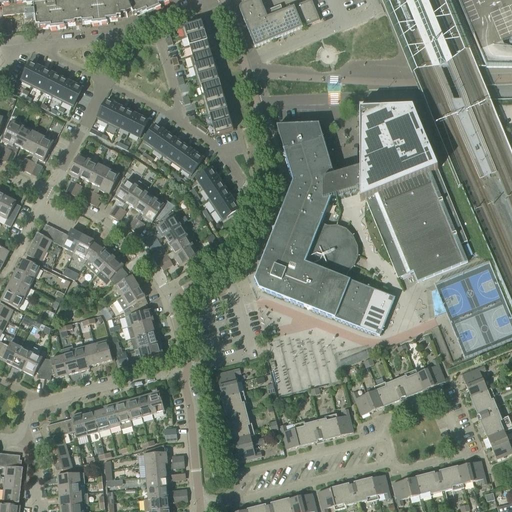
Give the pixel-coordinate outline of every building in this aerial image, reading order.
[(0,7),(2,7),(2,8),(3,17),(26,14),(26,21),(35,19),(36,28),(40,28),(40,30),(51,29),(51,31),(66,30),(66,27),(76,26),(76,24),(82,23),(82,26),(92,24),(93,27),(108,25),(108,23),(118,22),(118,19),(127,18),(128,18),(136,14),(137,17),(146,13),(147,15),(161,9),(160,7),(170,2),(169,0),(0,0),(0,9),(0,8),(0,7)] [(280,6),(273,8),(268,11),(271,16),(267,18),(260,0),(253,0),(242,5),(241,5),(241,6),(240,6),(240,7),(240,8),(239,8),(239,9),(239,10),(240,11),(255,48),(320,21),(311,0),(310,0),(283,11),(280,6)] [(387,0),(415,67),(443,67),(476,68),(448,0),(387,0)] [(511,0),(457,0),(461,8),(472,34),(486,68),(508,68),(511,67),(511,0)] [(2,22),(4,37),(13,36),(11,21),(2,22)] [(201,22),(181,28),(185,39),(187,38),(204,33),(201,22)] [(187,38),(190,48),(207,42),(204,33),(187,38)] [(190,48),(192,57),(193,57),(210,52),(207,42),(190,48)] [(192,57),(190,58),(193,68),(213,62),(210,52),(193,57),(192,57)] [(213,62),(193,68),(196,78),(216,72),(213,62)] [(30,64),(21,83),(31,88),(41,69),(30,64)] [(42,93),(51,74),(41,69),(31,88),(42,93)] [(216,72),(196,78),(199,88),(201,87),(219,82),(216,72)] [(46,84),(42,93),(52,98),(61,79),(51,74),(46,84)] [(61,79),(52,98),(62,103),(71,84),(61,79)] [(201,87),(204,96),(204,97),(222,91),(219,82),(201,87)] [(71,84),(62,103),(73,108),(82,89),(71,84)] [(204,96),(202,97),(205,107),(224,101),(222,91),(204,97),(204,96)] [(106,101),(97,120),(108,125),(117,107),(106,101)] [(224,101),(205,107),(208,117),(210,117),(210,116),(227,111),(224,101)] [(28,113),(31,107),(25,104),(23,110),(28,113)] [(117,107),(108,125),(118,131),(119,129),(119,128),(127,112),(117,107)] [(345,174),(334,177),(323,140),(324,139),(323,139),(319,125),(276,127),(283,151),(284,151),(293,182),(255,280),(259,290),(380,337),(394,299),(345,279),(348,272),(354,266),(358,257),(357,247),(353,236),(346,230),(337,226),(327,227),(321,224),(330,199),(360,191),(360,202),(365,200),(373,220),(389,257),(398,279),(401,277),(413,273),(417,283),(467,263),(460,245),(467,242),(448,196),(437,170),(414,115),(411,109),(361,111),(361,120),(361,122),(360,122),(359,122),(359,123),(358,123),(358,124),(358,125),(358,126),(358,127),(359,127),(359,128),(360,128),(361,128),(361,134),(360,134),(360,169),(345,174)] [(227,111),(210,116),(210,117),(213,126),(230,121),(227,111)] [(119,128),(119,129),(129,133),(137,117),(127,112),(119,128)] [(137,117),(129,133),(140,139),(148,122),(137,117)] [(230,121),(213,126),(216,136),(233,131),(230,121)] [(10,151),(22,127),(13,122),(2,142),(8,145),(6,149),(5,149),(0,159),(5,163),(11,152),(10,151)] [(155,126),(143,144),(153,150),(165,133),(155,126)] [(33,133),(22,127),(10,151),(11,152),(5,163),(11,165),(19,148),(24,151),(33,133)] [(24,151),(34,156),(35,156),(44,138),(33,133),(24,151)] [(165,133),(153,150),(162,157),(174,140),(165,133)] [(31,162),(26,173),(31,176),(36,165),(37,163),(38,160),(43,163),(45,164),(48,158),(49,156),(47,155),(49,151),(51,152),(55,144),(53,143),(48,140),(50,137),(46,135),(44,138),(35,156),(34,156),(31,162)] [(162,157),(172,164),(184,146),(174,140),(162,157)] [(184,146),(172,164),(181,170),(193,153),(184,146)] [(193,153),(181,170),(191,177),(203,160),(193,153)] [(71,182),(65,193),(71,195),(76,185),(76,184),(78,180),(79,180),(80,178),(89,160),(79,155),(69,174),(68,175),(74,178),(72,182),(71,182)] [(31,162),(25,159),(20,170),(26,173),(31,162)] [(89,160),(80,178),(90,183),(99,165),(89,160)] [(97,187),(94,193),(91,192),(86,203),(91,205),(96,195),(97,195),(98,195),(100,191),(99,191),(110,171),(99,165),(90,183),(97,187)] [(212,170),(197,180),(204,190),(219,180),(212,170)] [(119,176),(110,171),(99,191),(100,191),(109,196),(119,176)] [(125,203),(136,186),(127,180),(114,199),(119,202),(116,206),(109,215),(114,219),(121,209),(125,203)] [(204,190),(210,200),(225,190),(219,180),(204,190)] [(249,189),(252,183),(249,182),(245,181),(243,186),(249,189)] [(121,209),(114,219),(119,222),(126,213),(124,211),(128,206),(134,209),(145,193),(146,193),(149,189),(139,182),(136,186),(125,203),(121,209)] [(76,185),(71,195),(77,198),(77,197),(82,187),(76,185)] [(210,200),(208,201),(215,211),(232,200),(225,190),(210,200)] [(140,214),(136,220),(135,218),(128,228),(133,232),(139,222),(140,222),(142,218),(143,218),(155,200),(146,193),(145,193),(134,209),(140,214)] [(96,195),(91,205),(97,208),(102,198),(98,195),(97,195),(96,195)] [(5,197),(0,207),(0,217),(7,221),(5,226),(10,229),(21,208),(15,205),(16,203),(5,197)] [(155,200),(143,218),(152,225),(155,220),(159,222),(176,208),(168,202),(165,206),(155,200)] [(232,200),(215,211),(222,222),(239,211),(232,200)] [(164,219),(166,223),(156,229),(159,234),(155,236),(145,242),(148,248),(158,241),(164,237),(181,227),(184,225),(178,215),(175,217),(172,214),(164,219)] [(139,222),(133,232),(138,235),(145,225),(140,222),(139,222)] [(47,239),(52,228),(46,225),(41,236),(47,239)] [(187,237),(181,227),(164,237),(170,247),(187,237)] [(58,231),(52,228),(47,239),(52,242),(58,231)] [(69,236),(63,234),(57,245),(63,248),(62,248),(74,254),(83,236),(71,230),(69,236)] [(58,231),(52,242),(52,243),(57,245),(63,234),(58,231)] [(38,234),(32,245),(47,253),(52,243),(52,242),(47,239),(41,236),(38,234)] [(83,236),(74,254),(85,259),(88,262),(98,247),(93,244),(94,242),(83,236)] [(216,242),(213,236),(207,240),(210,245),(216,242)] [(187,237),(170,247),(173,252),(167,256),(167,255),(156,262),(159,267),(170,260),(170,261),(174,259),(193,247),(187,237)] [(161,246),(158,241),(148,248),(151,253),(161,246)] [(47,253),(32,245),(26,257),(41,264),(47,253)] [(98,247),(88,262),(85,266),(97,277),(101,273),(115,258),(105,249),(104,251),(98,247)] [(193,247),(174,259),(180,268),(199,256),(193,247)] [(0,248),(0,262),(4,264),(9,253),(0,248)] [(56,248),(53,254),(58,257),(61,251),(56,248)] [(115,258),(101,273),(110,281),(112,284),(126,273),(122,268),(124,266),(115,258)] [(24,260),(19,271),(34,279),(40,268),(24,260)] [(173,266),(170,261),(170,260),(159,267),(163,272),(173,266)] [(17,270),(12,279),(30,288),(34,279),(19,271),(17,270)] [(70,280),(74,282),(79,275),(73,273),(70,280)] [(130,278),(126,273),(112,284),(115,287),(122,298),(139,288),(132,277),(130,278)] [(30,288),(12,279),(6,290),(24,299),(30,288)] [(88,286),(84,282),(79,286),(84,291),(88,286)] [(139,288),(122,298),(116,301),(123,312),(124,315),(127,314),(146,305),(146,306),(148,305),(145,298),(148,297),(141,286),(139,288)] [(24,299),(6,290),(1,302),(18,311),(24,299)] [(57,297),(55,303),(52,309),(57,311),(62,299),(57,297)] [(0,304),(0,318),(8,322),(14,311),(0,304)] [(148,311),(146,306),(146,305),(127,314),(124,315),(126,318),(125,318),(128,328),(151,322),(154,321),(151,311),(148,311)] [(33,327),(35,322),(24,317),(21,324),(31,328),(31,326),(33,327)] [(0,318),(0,331),(3,333),(8,322),(0,318)] [(35,322),(33,327),(43,332),(45,327),(35,322)] [(128,328),(127,329),(130,340),(155,333),(151,322),(128,328)] [(134,352),(138,350),(160,344),(159,340),(157,340),(155,333),(130,340),(134,352)] [(4,345),(0,352),(0,357),(3,359),(2,362),(12,366),(21,349),(23,344),(13,339),(9,347),(4,345)] [(107,342),(95,345),(100,365),(112,361),(107,342)] [(117,343),(113,344),(116,355),(122,354),(120,349),(119,349),(117,343)] [(163,355),(160,344),(138,350),(141,361),(163,355)] [(100,365),(95,345),(83,349),(89,368),(100,365)] [(400,355),(407,351),(405,345),(397,349),(400,355)] [(74,351),(73,352),(72,348),(61,351),(62,357),(68,376),(80,373),(74,351)] [(31,354),(21,349),(12,366),(22,372),(31,354)] [(31,354),(22,372),(34,377),(36,373),(39,375),(38,380),(45,380),(46,360),(43,360),(38,357),(41,352),(34,349),(32,354),(31,354)] [(83,349),(74,351),(80,373),(90,370),(89,368),(83,349)] [(122,354),(116,355),(120,367),(129,364),(126,353),(122,354)] [(46,360),(45,380),(51,381),(51,376),(55,375),(56,380),(68,376),(62,357),(50,361),(46,360)] [(366,369),(374,365),(371,359),(363,363),(366,369)] [(434,368),(427,370),(434,387),(445,383),(436,360),(431,362),(434,368)] [(466,387),(483,380),(480,374),(486,372),(484,367),(462,376),(466,387)] [(219,387),(237,383),(235,376),(241,374),(240,370),(216,376),(219,387)] [(434,387),(427,370),(417,375),(424,391),(434,387)] [(424,391),(417,375),(415,371),(404,375),(405,377),(385,385),(385,383),(374,388),(375,392),(382,408),(400,401),(400,402),(406,399),(406,398),(424,391)] [(487,391),(483,380),(466,387),(470,398),(487,391)] [(239,394),(237,383),(219,387),(222,398),(239,394)] [(269,395),(275,393),(273,385),(266,387),(269,395)] [(310,391),(312,397),(320,395),(318,389),(310,391)] [(491,389),(487,391),(470,398),(477,415),(477,416),(479,422),(480,422),(487,439),(504,432),(511,429),(511,427),(508,418),(501,420),(493,401),(495,400),(491,389)] [(243,392),(239,394),(222,398),(227,416),(226,417),(227,423),(228,423),(233,441),(250,437),(254,436),(251,424),(250,425),(244,405),(246,404),(243,392)] [(375,392),(365,396),(372,412),(382,408),(375,392)] [(147,396),(153,415),(165,412),(159,393),(147,396)] [(372,412),(365,396),(358,399),(356,393),(352,395),(361,417),(372,412)] [(153,415),(147,396),(137,399),(143,418),(153,415)] [(143,418),(137,399),(126,402),(131,421),(143,418)] [(126,402),(114,405),(120,427),(121,431),(132,428),(130,422),(131,421),(126,402)] [(120,427),(114,405),(104,408),(104,411),(105,410),(111,430),(120,427)] [(104,411),(93,414),(99,433),(111,430),(105,410),(104,411)] [(344,417),(337,419),(342,436),(353,433),(347,410),(343,411),(344,417)] [(93,414),(82,417),(87,436),(99,433),(93,414)] [(71,420),(66,422),(70,435),(75,433),(77,439),(87,436),(82,417),(82,415),(71,418),(71,420)] [(342,436),(337,419),(336,415),(325,418),(325,420),(305,425),(304,423),(293,426),(294,430),(298,448),(316,443),(317,444),(323,442),(323,441),(342,436)] [(70,435),(66,422),(47,427),(51,439),(47,440),(50,451),(66,446),(63,436),(70,435)] [(270,424),(272,432),(278,430),(276,422),(270,424)] [(298,448),(294,430),(286,432),(285,426),(281,427),(286,451),(298,448)] [(165,443),(177,441),(176,429),(164,430),(165,443)] [(508,443),(504,432),(487,439),(491,449),(508,443)] [(250,437),(233,441),(236,452),(253,448),(250,437)] [(511,448),(511,449),(508,443),(491,449),(496,460),(511,453),(511,448)] [(69,458),(66,446),(50,451),(53,462),(69,458)] [(253,448),(236,452),(239,464),(262,458),(261,453),(255,455),(253,448)] [(19,456),(0,454),(0,457),(0,467),(5,468),(4,479),(20,481),(21,469),(18,468),(19,456)] [(165,464),(165,465),(167,465),(166,454),(144,456),(145,466),(165,464)] [(69,458),(53,462),(57,474),(72,469),(69,458)] [(469,465),(473,482),(480,481),(482,487),(486,485),(480,462),(469,465)] [(165,464),(145,466),(146,478),(166,477),(165,465),(165,464)] [(469,465),(458,468),(463,485),(473,482),(469,465)] [(433,474),(414,479),(419,496),(420,500),(432,497),(431,495),(452,490),(452,492),(464,489),(463,485),(458,468),(440,472),(440,471),(433,473),(433,474)] [(58,487),(80,485),(79,474),(57,476),(58,487)] [(384,476),(373,479),(377,496),(384,495),(386,501),(390,499),(384,476)] [(167,488),(166,477),(146,478),(147,490),(167,488)] [(4,479),(2,490),(19,492),(20,481),(4,479)] [(329,490),(334,508),(335,511),(346,509),(346,507),(366,502),(367,503),(378,500),(377,496),(373,479),(354,484),(354,483),(347,485),(348,485),(329,490)] [(414,479),(404,481),(408,499),(419,496),(414,479)] [(408,499),(404,481),(393,484),(399,508),(403,507),(401,501),(408,499)] [(80,485),(58,487),(59,497),(81,495),(80,485)] [(167,488),(147,490),(148,500),(187,497),(187,491),(172,492),(173,493),(168,494),(167,488)] [(19,492),(2,490),(1,502),(17,504),(19,492)] [(334,508),(329,490),(318,493),(322,511),(327,511),(326,509),(334,508)] [(493,494),(493,495),(485,497),(487,503),(494,501),(494,498),(493,494)] [(81,495),(59,497),(60,507),(82,505),(81,495)] [(316,511),(312,495),(300,497),(304,511),(316,511)] [(144,511),(153,511),(169,511),(169,505),(174,504),(188,503),(187,497),(148,500),(148,501),(144,501),(144,511)] [(304,511),(300,497),(290,500),(292,511),(304,511)] [(265,506),(246,511),(292,511),(290,500),(271,505),(271,504),(265,505),(265,506)]
